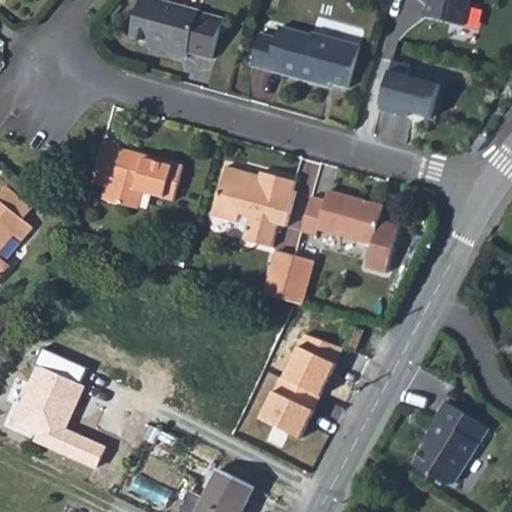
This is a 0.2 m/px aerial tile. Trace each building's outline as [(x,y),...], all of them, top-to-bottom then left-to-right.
[(170,53),(187,58),(188,52),(213,59),(224,19),(200,12),(201,11),(161,0),(140,0),(130,37),(148,42),(172,48),(170,53)] [(471,0),(427,0),(424,15),(466,25),(471,0)] [(261,34),(252,65),(316,82),(317,78),(350,87),(361,46),(312,32),(312,35),(281,26),(278,38),(261,34)] [(147,47),(170,54),(170,53),(172,48),(148,42),(147,47)] [(394,61),(381,109),(409,116),(410,112),(433,118),(442,85),(410,76),(412,66),(394,61)] [(105,199),(132,207),(136,190),(144,192),(175,200),(184,166),(138,152),(136,158),(118,152),(121,143),(105,139),(93,183),(107,187),(105,199)] [(245,239),(274,247),(280,224),(288,227),(298,191),(295,190),(297,181),(262,172),(260,180),(251,178),(248,171),(227,166),(214,216),(239,223),(242,214),(251,217),(245,239)] [(0,193),(0,198),(24,219),(34,207),(7,186),(0,193)] [(132,207),(139,209),(144,192),(136,190),(132,207)] [(389,273),(401,225),(381,220),(385,206),(329,190),(327,200),(313,196),(304,231),(319,235),(320,230),(373,245),(367,267),(389,273)] [(0,280),(12,266),(0,256),(0,252),(15,235),(23,241),(34,227),(24,219),(0,198),(0,280)] [(267,295),(285,300),(297,256),(279,252),(267,295)] [(285,300),(303,305),(314,261),(297,256),(285,300)] [(151,302),(159,283),(140,274),(132,295),(151,302)] [(0,333),(10,321),(0,313),(0,333)] [(357,352),(365,330),(353,326),(345,348),(357,352)] [(302,331),(260,418),(300,437),(342,350),(302,331)] [(89,370),(41,349),(7,428),(98,468),(107,446),(64,428),(89,370)] [(427,444),(414,465),(448,486),(457,483),(459,480),(472,488),(488,463),(474,455),(490,428),(447,402),(437,418),(439,420),(424,442),(427,444)] [(198,511),(243,511),(256,487),(220,470),(206,499),(198,511)] [(180,511),(198,511),(206,499),(191,491),(180,511)]
